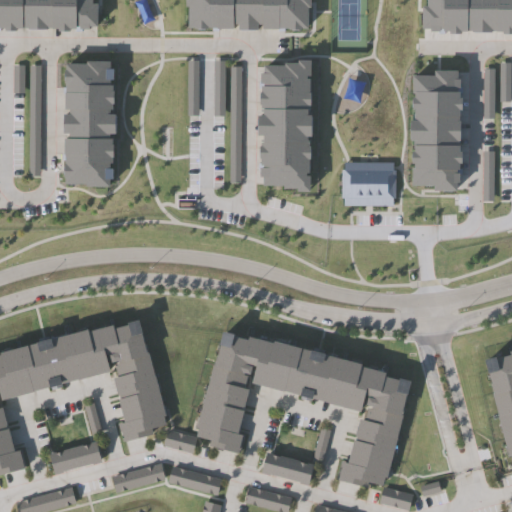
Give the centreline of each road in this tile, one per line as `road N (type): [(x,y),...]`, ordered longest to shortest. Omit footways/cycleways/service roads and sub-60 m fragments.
road 1 (tertiary): [(430,302),(329,295),(228,265),(145,256),(0,278)]
road 2 (tertiary): [(0,305),(59,289),(144,281),(229,291),(353,324)]
